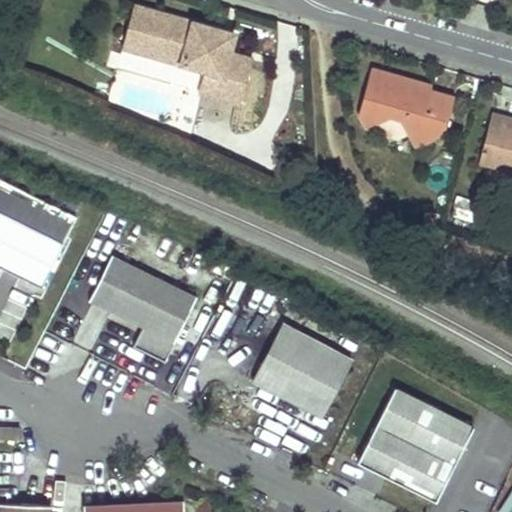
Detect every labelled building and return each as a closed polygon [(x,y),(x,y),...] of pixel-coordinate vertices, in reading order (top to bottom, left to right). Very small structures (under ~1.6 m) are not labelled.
[(118,49),(177,67),(190,25),(130,9),(118,49)] [(190,25),(177,67),(199,72),(193,94),(202,96),(235,106),(248,62),(224,55),(216,53),(209,39),(211,32),(190,25)] [(211,32),(209,39),(216,53),(224,55),(228,37),(211,32)] [(426,84),(369,69),(357,113),(366,129),(387,117),(399,121),(406,134),(419,127),(441,133),(450,99),(433,94),(431,102),(421,100),(424,91),(426,84)] [(431,102),(433,94),(424,91),(421,100),(431,102)] [(511,127),(507,126),(508,123),(509,119),(491,113),(477,163),(511,172),(511,127)] [(441,133),(419,127),(406,134),(414,147),(441,133)] [(0,270),(39,290),(75,217),(0,180),(0,270)] [(470,213),(451,208),(446,225),(465,231),(470,213)] [(111,257),(88,303),(142,329),(133,347),(165,363),(196,298),(186,293),(111,257)] [(186,293),(196,298),(198,294),(188,289),(186,293)] [(0,322),(0,324),(17,331),(27,302),(9,296),(0,322)] [(352,359),(282,323),(252,380),(322,417),(352,359)] [(436,505),(474,430),(395,389),(357,465),(436,505)] [(0,438),(18,439),(18,425),(0,425),(0,438)] [(185,511),(185,502),(129,505),(129,511),(185,511)] [(52,511),(53,506),(3,503),(2,511),(52,511)]
